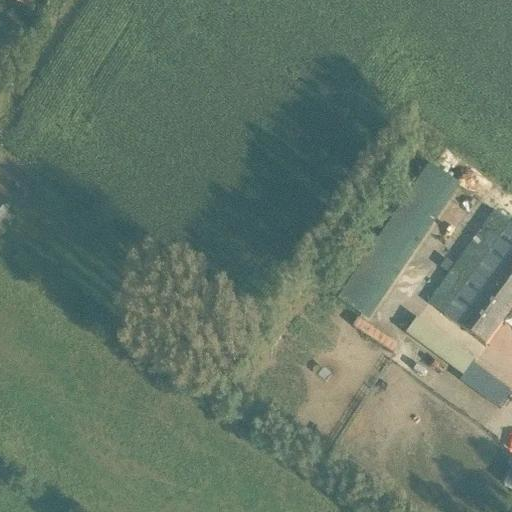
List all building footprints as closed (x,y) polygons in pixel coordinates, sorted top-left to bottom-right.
[(35,0),(0,0),(0,6),(28,18),(35,0)] [(459,191),(428,170),(338,302),(369,323),(459,191)] [(0,236),(11,221),(0,212),(0,236)] [(511,226),(494,213),(425,307),(484,350),(511,311),(511,226)] [(360,319),(353,328),(393,356),(400,346),(360,319)] [(415,321),(404,336),(463,378),(474,362),(415,321)]
